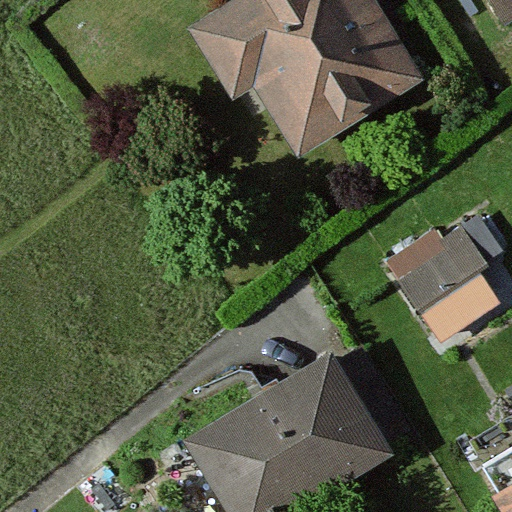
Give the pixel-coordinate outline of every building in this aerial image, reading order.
[(240,0),(217,14),(301,149),(417,77),(368,0),(240,0)] [(511,0),(491,0),(504,20),(511,15),(511,0)] [(387,261),(439,341),(498,303),(478,272),(502,256),(477,218),(441,241),(435,231),(387,261)] [(189,441),(231,511),(288,511),(388,454),(331,358),(189,441)] [(511,511),(511,489),(496,499),(503,511),(511,511)]
